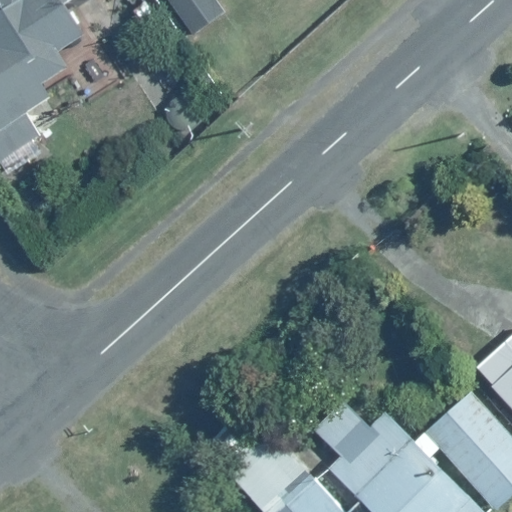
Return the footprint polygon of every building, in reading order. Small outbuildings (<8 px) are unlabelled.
[(0,0),(0,160),(1,163),(46,133),(27,104),(49,89),(43,80),(65,65),(84,94),(119,71),(100,43),(107,39),(89,12),(82,16),(73,3),(78,0),(0,0)] [(225,8),(219,0),(167,0),(188,32),(225,8)] [(511,365),(494,383),(511,402),(511,365)] [(511,492),(511,428),(471,383),(412,434),(386,405),(370,419),(347,393),(314,423),(337,448),(324,460),(347,485),(333,498),(344,511),(362,494),(377,511),(490,511),(434,448),(440,443),(497,506),(511,492)] [(261,503),(305,461),(247,400),(207,438),(229,460),(224,465),(261,503)] [(333,511),(307,487),(282,511),(333,511)]
